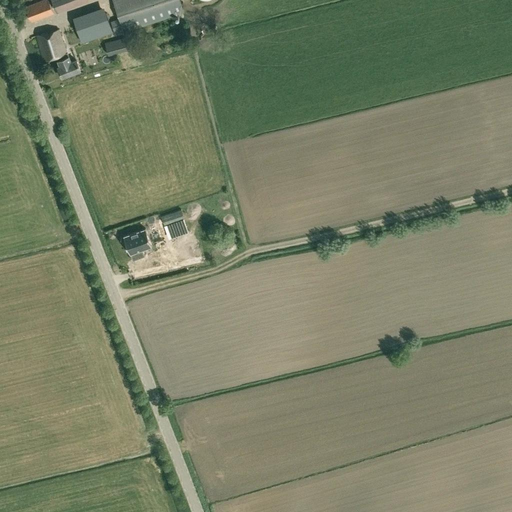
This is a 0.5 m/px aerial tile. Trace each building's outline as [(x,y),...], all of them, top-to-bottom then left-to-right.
[(31,21),(54,12),(49,0),(40,0),(26,6),(31,21)] [(52,0),(57,11),(84,0),(52,0)] [(110,20),(115,35),(184,11),(179,0),(113,0),(114,2),(119,17),(110,20)] [(113,30),(105,6),(73,17),(82,41),(113,30)] [(67,53),(60,27),(36,34),(42,59),(67,53)] [(104,42),(108,55),(129,49),(126,36),(104,42)] [(61,65),(59,66),(63,76),(80,69),(76,59),(71,61),(68,55),(58,59),(61,65)] [(180,207),(146,216),(149,227),(183,218),(180,207)] [(132,259),(133,260),(145,255),(142,249),(151,246),(152,246),(146,228),(145,228),(124,235),(130,253),(133,259),(132,259)] [(157,247),(164,244),(160,232),(152,235),(157,247)] [(206,240),(150,260),(155,276),(212,256),(206,240)]
